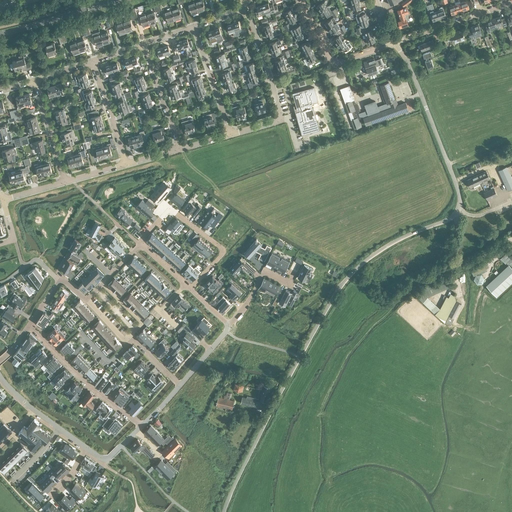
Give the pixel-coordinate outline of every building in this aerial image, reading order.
[(199,0),(195,1),(199,12),(205,10),(204,5),(202,0),(199,0)] [(461,3),(463,10),(469,8),(466,0),(461,3)] [(199,12),(195,1),(188,4),(190,10),(192,14),(199,12)] [(319,12),(326,7),(325,5),(326,4),(325,2),(323,3),(323,2),(316,6),(318,8),(317,9),(319,12)] [(360,2),(351,4),(353,10),(361,8),(360,5),(360,2)] [(263,5),(265,13),(271,11),(270,9),(271,9),(273,13),(276,12),(274,6),(273,4),(270,5),(269,6),(268,3),(263,5)] [(463,10),(461,3),(455,5),(457,12),(463,10)] [(138,13),(145,11),(143,4),(136,6),(138,13)] [(439,18),(436,9),(434,10),(432,4),(426,6),(429,15),(428,16),(429,18),(431,17),(433,21),(439,18)] [(265,13),(263,5),(256,7),(257,9),(255,10),(255,12),(256,15),(257,17),(262,15),(262,14),(265,13)] [(457,12),(455,5),(449,7),(446,8),(448,12),(450,11),(451,14),(457,12)] [(332,14),(336,11),(335,9),(331,12),(327,6),(326,7),(319,12),(321,14),(322,14),(323,16),(330,12),(332,14)] [(446,16),(444,12),(442,6),(439,8),(436,9),(439,18),(446,16)] [(171,10),(175,20),(182,18),(180,13),(181,13),(179,7),(171,10)] [(405,27),(408,26),(408,25),(408,24),(404,14),(409,12),(407,7),(398,10),(401,20),(398,21),(400,27),(404,26),(405,27)] [(287,17),(295,13),(294,11),(293,11),(291,8),(285,12),(287,17)] [(175,20),(171,10),(164,12),(166,18),(167,18),(168,22),(175,20)] [(146,14),(150,24),(157,22),(155,17),(156,17),(154,11),(146,14)] [(360,21),(368,18),(367,15),(366,15),(365,12),(358,15),(360,21)] [(295,13),(287,17),(290,23),(289,23),(291,26),(296,23),(295,20),(297,19),(296,17),(296,16),(295,13)] [(150,24),(146,14),(139,16),(141,22),(142,22),(143,26),(150,24)] [(504,18),(501,19),(500,16),(493,18),(496,26),(497,29),(500,28),(499,25),(503,24),(504,27),(507,26),(504,18)] [(336,22),(333,17),(325,23),(326,25),(326,26),(327,28),(334,24),(336,22)] [(368,18),(360,21),(362,26),(369,24),(368,21),(369,21),(368,18)] [(497,29),(496,26),(493,18),(487,21),(488,24),(485,25),(488,32),(497,29)] [(123,22),(126,32),(133,30),(131,26),(132,25),(130,20),(123,22)] [(235,31),(241,29),(238,21),(233,23),(235,31)] [(265,32),(273,29),(271,24),(273,23),(272,23),(272,21),(263,24),(264,26),(263,26),(265,32)] [(126,32),(123,22),(116,24),(118,30),(120,35),(126,32)] [(237,36),(235,31),(233,23),(227,25),(230,33),(233,32),(234,36),(237,36)] [(338,29),(334,24),(327,28),(329,31),(330,30),(331,33),(338,29)] [(472,43),(477,41),(475,38),(482,35),(478,24),(471,26),(471,27),(467,28),(472,43)] [(296,34),(303,30),(302,27),(301,27),(300,25),(293,28),(296,34)] [(214,30),(216,38),(222,36),(219,28),(214,30)] [(333,39),(336,44),(342,40),(345,39),(341,34),(347,30),(345,28),(340,31),(336,34),(337,36),(333,39)] [(273,29),(265,32),(267,38),(275,35),(273,29)] [(217,40),(216,38),(214,30),(208,32),(209,36),(207,36),(208,41),(209,42),(209,43),(211,42),(217,40)] [(296,34),(293,35),(296,40),(297,39),(297,40),(298,39),(305,36),(304,33),(305,33),(303,30),(296,34)] [(366,38),(374,35),(373,32),(372,32),(371,30),(364,32),(366,38)] [(453,41),(464,37),(462,30),(442,36),(444,41),(452,38),(453,41)] [(93,38),(94,37),(95,42),(96,42),(97,46),(104,44),(100,34),(100,31),(92,34),(93,34),(92,34),(93,38)] [(100,34),(104,44),(110,42),(109,37),(108,31),(100,34)] [(364,45),(363,42),(367,41),(368,44),(375,41),(374,38),(375,38),(374,35),(366,38),(362,39),(358,41),(361,46),(364,45)] [(77,42),(80,52),(87,50),(85,45),(86,45),(84,39),(77,42)] [(184,49),(187,58),(192,56),(191,53),(189,53),(187,48),(193,46),(191,41),(188,42),(187,39),(182,41),(184,49)] [(342,40),(336,44),(339,50),(343,47),(345,51),(350,47),(353,44),(352,42),(346,45),(342,40)] [(422,51),(435,46),(433,40),(419,45),(422,51)] [(184,49),(182,41),(176,43),(177,46),(174,47),(176,51),(178,50),(178,51),(184,49)] [(271,49),(279,47),(277,41),(269,44),(271,49)] [(304,50),(310,47),(310,46),(311,46),(310,43),(309,44),(308,41),(301,45),(304,50)] [(48,56),(57,53),(55,48),(56,48),(54,42),(45,45),(47,50),(46,50),(48,56)] [(80,52),(77,42),(69,44),(71,50),(72,50),(74,54),(80,52)] [(162,47),(165,55),(171,53),(168,45),(162,47)] [(240,54),(249,51),(247,45),(238,48),(240,54)] [(165,55),(162,47),(156,49),(159,57),(165,55)] [(279,47),(271,49),(273,55),(281,52),(279,47)] [(306,55),(313,52),(313,51),(314,51),(312,49),(310,47),(304,50),(306,55)] [(249,51),(240,54),(242,60),(251,57),(249,51)] [(427,68),(434,66),(431,59),(433,58),(430,51),(423,54),(424,58),(426,57),(426,60),(425,61),(427,68)] [(313,52),(306,55),(304,56),(308,65),(314,62),(313,59),(316,58),(315,57),(316,56),(315,54),(314,54),(313,52)] [(218,62),(226,59),(224,53),(216,56),(218,62)] [(277,67),(285,64),(283,58),(290,56),(289,53),(283,55),(277,57),(278,60),(275,61),(277,67)] [(23,71),(31,68),(30,63),(26,64),(23,54),(19,56),(20,59),(13,61),(13,63),(10,64),(12,69),(15,69),(15,71),(23,69),(23,71)] [(136,56),(130,58),(133,66),(134,70),(135,73),(141,71),(140,68),(137,69),(136,65),(139,64),(136,56)] [(127,68),(133,66),(130,58),(124,60),(127,68)] [(376,66),(382,64),(380,58),(354,68),(356,74),(367,70),(368,75),(378,71),(376,66)] [(188,67),(196,64),(194,59),(186,61),(188,67)] [(226,59),(218,62),(220,67),(228,65),(226,59)] [(111,64),(114,73),(120,71),(117,62),(111,64)] [(246,71),(255,68),(253,63),(244,65),(246,71)] [(114,73),(111,64),(105,66),(106,69),(104,70),(105,74),(107,73),(108,75),(114,73)] [(196,64),(188,67),(190,73),(198,70),(196,64)] [(285,64),(277,67),(279,73),(287,70),(289,74),(295,72),(294,69),(291,69),(290,66),(287,68),(285,64)] [(165,75),(174,72),(172,67),(163,69),(165,75)] [(223,73),(222,73),(224,79),(232,76),(230,70),(231,70),(230,67),(222,70),(223,73)] [(255,68),(246,71),(248,77),(257,74),(255,68)] [(174,72),(165,75),(167,81),(176,78),(174,72)] [(77,83),(80,82),(88,79),(86,73),(75,77),(77,83)] [(257,74),(248,77),(250,83),(248,84),(249,88),(257,85),(256,81),(259,80),(257,74)] [(137,84),(145,81),(143,76),(136,78),(135,75),(130,77),(131,80),(135,78),(137,84)] [(194,85),(202,82),(200,76),(192,79),(194,85)] [(232,76),(224,79),(226,85),(234,82),(232,76)] [(114,91),(122,88),(120,82),(124,81),(123,78),(117,80),(118,82),(112,85),(114,91)] [(82,88),(90,85),(88,79),(80,82),(82,88)] [(145,81),(137,84),(139,90),(138,90),(139,93),(146,91),(145,91),(144,88),(147,87),(145,81)] [(234,82),(226,85),(228,90),(230,89),(231,92),(237,90),(236,88),(237,88),(235,81),(234,82)] [(202,82),(194,85),(196,90),(204,87),(202,82)] [(348,112),(355,129),(362,126),(360,122),(365,120),(366,125),(408,109),(405,102),(398,105),(396,99),(395,99),(388,82),(382,84),(382,83),(378,84),(385,104),(377,107),(375,101),(365,104),(367,110),(359,113),(356,106),(358,105),(358,104),(356,103),(355,100),(350,85),(340,88),(346,106),(348,112)] [(54,85),(57,94),(61,93),(62,95),(65,94),(65,92),(63,92),(61,83),(54,85)] [(171,92),(180,90),(178,84),(169,87),(171,92)] [(57,94),(54,85),(47,87),(50,96),(49,97),(49,99),(52,98),(52,96),(57,94)] [(204,87),(196,90),(199,100),(205,98),(203,94),(206,93),(204,87)] [(300,109),(300,111),(296,112),(295,112),(302,135),(319,130),(313,107),(312,107),(311,104),(318,101),(314,87),(292,93),(296,105),(297,108),(299,107),(300,109)] [(83,100),(86,99),(94,96),(92,90),(89,91),(88,88),(80,91),(83,100)] [(122,88),(114,91),(116,96),(119,95),(120,98),(131,94),(130,91),(124,93),(122,88)] [(180,90),(171,92),(173,98),(182,95),(180,90)] [(23,95),(26,105),(29,104),(30,107),(35,105),(34,102),(32,103),(30,93),(23,95)] [(143,101),(151,99),(149,93),(141,96),(143,101)] [(131,94),(120,98),(121,101),(118,102),(120,108),(128,105),(127,101),(128,100),(128,99),(132,97),(131,94)] [(26,105),(23,95),(16,97),(19,106),(18,107),(18,109),(21,108),(21,106),(26,105)] [(95,107),(94,103),(96,102),(94,96),(86,99),(87,102),(86,102),(85,103),(85,104),(85,105),(85,106),(86,110),(95,107)] [(267,111),(266,108),(267,107),(267,105),(265,98),(259,100),(260,102),(255,104),(256,110),(258,110),(259,114),(263,113),(263,112),(267,111)] [(151,99),(143,101),(146,110),(151,108),(150,105),(153,104),(151,99)] [(56,118),(61,116),(66,115),(64,110),(66,110),(65,107),(67,107),(66,106),(73,104),(72,101),(62,104),(64,108),(54,111),(56,118)] [(128,105),(120,108),(122,114),(130,111),(128,105)] [(246,117),(246,116),(245,114),(247,113),(245,107),(240,108),(239,105),(233,107),(235,117),(237,116),(238,119),(242,118),(246,117)] [(88,113),(89,117),(90,120),(91,119),(93,124),(102,121),(101,115),(99,115),(98,113),(97,114),(96,111),(88,113)] [(215,112),(208,114),(203,116),(206,125),(207,125),(208,128),(212,127),(212,126),(216,125),(215,122),(216,122),(214,116),(216,115),(215,112)] [(61,116),(56,118),(58,125),(68,122),(68,123),(70,123),(69,119),(67,120),(66,115),(61,116)] [(29,126),(38,123),(36,116),(27,119),(27,118),(24,118),(25,122),(27,121),(29,126)] [(194,128),(196,128),(193,119),(182,122),(184,131),(186,131),(187,134),(191,132),(191,133),(195,132),(194,128)] [(102,121),(93,124),(94,129),(92,129),(93,133),(95,132),(95,131),(104,128),(102,121)] [(38,123),(29,126),(30,131),(28,131),(29,134),(31,134),(31,132),(40,130),(38,123)] [(161,141),(165,140),(164,135),(165,135),(163,127),(152,130),(155,140),(156,139),(157,143),(161,142),(161,141)] [(135,136),(138,145),(145,143),(144,140),(147,139),(144,130),(140,131),(138,135),(135,136)] [(75,140),(74,137),(72,131),(61,134),(64,143),(66,142),(67,146),(75,144),(74,140),(75,140)] [(8,132),(0,133),(0,141),(9,139),(10,140),(12,139),(11,136),(9,137),(8,132)] [(138,145),(135,136),(132,136),(129,135),(125,136),(127,144),(130,143),(131,147),(138,145)] [(44,149),(45,148),(43,139),(31,143),(33,149),(37,148),(39,154),(45,152),(44,149)] [(103,147),(106,157),(112,155),(110,146),(111,145),(110,143),(107,144),(108,146),(103,147)] [(3,151),(5,160),(8,159),(9,162),(16,160),(15,154),(16,154),(14,147),(3,151)] [(94,156),(96,155),(98,155),(99,159),(106,157),(103,147),(98,149),(97,147),(92,148),(94,156)] [(85,150),(82,151),(79,152),(79,154),(74,155),(77,165),(84,163),(82,157),(86,156),(85,150)] [(77,165),(74,155),(70,157),(69,155),(66,156),(66,158),(68,158),(70,167),(77,165)] [(43,164),(46,174),(52,172),(50,163),(51,162),(50,160),(47,161),(48,163),(43,164)] [(46,174),(43,164),(38,166),(37,164),(34,165),(35,167),(36,167),(39,176),(46,174)] [(498,170),(507,190),(511,188),(511,178),(507,166),(498,170)] [(16,172),(19,182),(25,180),(23,171),(24,170),(23,168),(20,169),(21,171),(16,172)] [(470,188),(490,179),(486,171),(467,180),(470,188)] [(19,182),(16,172),(11,174),(11,172),(7,173),(8,175),(9,174),(12,184),(19,182)] [(164,183),(152,197),(158,202),(170,188),(164,183)] [(176,193),(170,199),(176,204),(179,202),(181,204),(185,200),(182,197),(185,194),(179,190),(180,188),(176,184),(173,191),(176,193)] [(497,195),(494,188),(484,193),(487,200),(497,195)] [(184,206),(181,209),(184,211),(188,214),(189,213),(190,214),(192,212),(195,214),(202,207),(198,204),(196,206),(192,203),(194,200),(191,198),(184,206)] [(142,200),(139,204),(141,205),(141,206),(139,209),(149,218),(152,215),(150,213),(153,209),(149,206),(152,203),(148,199),(145,203),(142,200)] [(118,218),(123,223),(126,227),(130,222),(128,220),(130,217),(125,212),(121,208),(117,212),(120,215),(118,218)] [(209,209),(199,222),(202,224),(204,226),(207,228),(210,224),(214,227),(222,215),(218,212),(216,215),(215,214),(216,214),(215,213),(214,214),(209,209)] [(169,225),(165,230),(169,234),(173,229),(177,233),(184,225),(177,218),(170,226),(169,225)] [(97,233),(101,225),(95,222),(91,230),(89,229),(86,234),(99,241),(102,236),(97,233)] [(189,235),(194,240),(199,235),(194,230),(189,235)] [(151,243),(157,237),(152,233),(146,239),(151,243)] [(115,237),(107,245),(112,250),(120,242),(115,237)] [(155,247),(161,240),(157,237),(151,243),(155,247)] [(199,238),(192,247),(198,252),(206,244),(199,238)] [(79,248),(82,243),(75,239),(69,248),(72,250),(72,252),(77,254),(78,253),(76,252),(78,247),(79,248)] [(159,251),(165,244),(161,240),(155,247),(159,251)] [(112,250),(110,252),(115,257),(125,246),(120,242),(112,250)] [(253,242),(244,253),(250,258),(248,256),(250,254),(251,255),(252,254),(255,251),(261,254),(258,258),(259,259),(259,258),(265,261),(267,256),(270,250),(272,247),(267,245),(265,248),(253,242)] [(162,255),(169,248),(165,244),(159,251),(158,251),(162,255)] [(206,244),(198,252),(205,258),(212,249),(206,244)] [(167,258),(173,251),(169,248),(162,255),(166,259),(167,258)] [(171,261),(177,255),(173,251),(167,258),(171,261)] [(509,264),(511,266),(511,253),(510,251),(506,253),(503,257),(509,264)] [(77,265),(83,254),(81,252),(78,255),(77,254),(72,252),(67,260),(74,263),(77,265)] [(290,261),(272,252),(266,262),(268,263),(270,264),(283,270),(285,271),(290,261)] [(175,265),(181,259),(177,255),(171,261),(175,265)] [(132,267),(138,261),(133,257),(127,263),(132,267)] [(239,258),(230,268),(235,273),(242,265),(247,270),(247,269),(252,274),(256,270),(241,257),(240,259),(239,258)] [(185,263),(181,259),(175,265),(180,269),(185,263)] [(75,274),(70,269),(74,263),(67,260),(65,263),(64,263),(63,265),(64,265),(62,269),(71,279),(75,274)] [(136,271),(142,265),(138,260),(138,261),(132,267),(136,271)] [(484,263),(471,269),(474,275),(473,275),(478,284),(486,281),(482,272),(487,270),(484,263)] [(189,264),(181,272),(186,277),(194,268),(189,264)] [(312,268),(304,264),(297,277),(305,281),(308,277),(310,278),(313,274),(310,272),(312,268)] [(487,285),(497,297),(511,282),(511,266),(509,264),(487,285)] [(146,269),(142,265),(136,271),(140,275),(146,269)] [(194,268),(186,277),(191,282),(201,271),(196,266),(194,268)] [(104,274),(97,267),(93,271),(100,278),(104,274)] [(33,268),(23,276),(34,291),(41,279),(33,268)] [(100,278),(93,271),(90,275),(97,282),(100,278)] [(149,283),(155,276),(151,272),(145,280),(149,283)] [(97,282),(90,275),(86,278),(93,285),(97,282)] [(159,280),(155,276),(149,283),(152,287),(159,280)] [(213,285),(218,280),(213,276),(204,285),(208,288),(212,284),(213,285)] [(414,294),(422,302),(429,295),(430,296),(452,286),(450,276),(429,285),(414,294)] [(93,285),(86,278),(82,282),(89,289),(93,285)] [(112,288),(119,281),(115,278),(108,284),(112,288)] [(279,285),(264,278),(260,285),(275,293),(279,285)] [(219,279),(218,280),(213,285),(212,284),(208,288),(213,293),(223,282),(219,279)] [(15,280),(11,283),(16,289),(19,286),(15,280)] [(163,284),(162,283),(159,280),(152,287),(156,290),(163,284)] [(116,292),(122,285),(119,281),(112,288),(116,292)] [(89,289),(82,282),(79,286),(86,293),(89,289)] [(160,294),(166,287),(167,287),(163,283),(162,283),(163,284),(156,290),(160,294)] [(241,292),(232,283),(228,288),(232,292),(229,295),(234,299),(241,292)] [(126,289),(122,285),(116,292),(120,296),(126,289)] [(171,291),(167,287),(166,287),(160,294),(164,298),(171,291)] [(69,293),(63,289),(57,297),(64,302),(64,301),(69,293)] [(292,292),(286,289),(279,303),(285,306),(288,301),(293,304),(298,293),(293,290),(292,292)] [(14,293),(10,298),(14,301),(11,305),(17,308),(20,304),(22,306),(27,299),(26,298),(25,300),(14,293)] [(127,303),(134,296),(131,293),(127,297),(126,296),(123,299),(127,303)] [(440,309),(435,314),(445,323),(456,301),(454,295),(450,293),(448,297),(446,296),(440,309)] [(178,308),(181,305),(185,309),(189,305),(183,299),(184,299),(179,295),(172,303),(178,308)] [(131,307),(138,300),(134,296),(127,303),(131,307)] [(427,305),(431,308),(436,302),(429,296),(423,302),(427,305)] [(65,302),(64,301),(64,302),(57,297),(52,306),(59,310),(65,302)] [(76,310),(83,304),(84,303),(80,299),(73,306),(76,310)] [(218,308),(222,312),(230,303),(226,299),(222,303),(219,301),(214,306),(217,309),(218,308)] [(135,310),(142,304),(138,300),(131,307),(135,311),(135,310)] [(457,302),(445,323),(450,326),(461,304),(457,302)] [(80,314),(87,308),(83,304),(76,310),(80,314)] [(139,314),(145,307),(142,304),(135,310),(139,314)] [(8,305),(1,315),(12,322),(16,316),(12,314),(15,310),(8,305)] [(149,311),(145,307),(139,314),(143,318),(149,311)] [(84,318),(91,312),(87,308),(80,314),(84,318)] [(41,318),(37,322),(44,329),(48,324),(47,322),(51,317),(45,312),(41,317),(41,318)] [(88,322),(94,316),(91,312),(84,318),(88,322)] [(148,317),(143,322),(147,326),(152,321),(148,317)] [(198,334),(201,331),(203,333),(205,331),(205,332),(207,330),(206,329),(209,326),(206,324),(209,321),(204,317),(198,324),(198,323),(197,324),(197,325),(196,327),(195,326),(195,327),(192,330),(197,335),(198,334)] [(96,331),(102,325),(103,324),(99,320),(92,327),(96,331)] [(52,340),(61,331),(57,327),(58,326),(56,323),(53,326),(55,328),(47,335),(52,340)] [(100,335),(106,329),(102,325),(96,331),(100,335)] [(103,339),(110,333),(106,329),(100,335),(103,339)] [(142,342),(149,335),(143,329),(136,336),(142,342)] [(65,336),(61,331),(52,340),(56,345),(65,336)] [(191,349),(195,344),(190,340),(193,337),(191,335),(192,334),(188,331),(182,337),(185,339),(183,341),(186,344),(185,344),(188,347),(188,346),(191,349)] [(27,351),(36,339),(30,333),(21,346),(27,351)] [(107,343),(114,337),(110,333),(103,339),(107,343)] [(155,341),(149,335),(142,342),(148,348),(155,341)] [(111,347),(118,340),(114,336),(114,337),(107,343),(111,347)] [(161,357),(169,349),(163,344),(166,341),(163,339),(158,343),(161,345),(155,351),(157,354),(159,357),(160,357),(161,357)] [(114,351),(122,344),(118,340),(111,347),(114,351)] [(71,352),(75,356),(84,347),(81,344),(75,350),(72,346),(71,345),(68,342),(61,349),(65,354),(68,350),(71,353),(71,352)] [(127,359),(133,354),(136,358),(140,355),(136,351),(137,350),(133,345),(123,355),(127,359)] [(19,364),(18,363),(28,351),(27,351),(21,346),(13,355),(16,357),(12,362),(17,366),(19,364)] [(39,362),(47,355),(43,350),(37,356),(35,353),(34,354),(32,356),(30,358),(29,359),(36,366),(39,362)] [(79,353),(72,360),(77,366),(85,359),(79,353)] [(168,364),(173,369),(183,359),(178,354),(168,364)] [(47,369),(57,359),(53,355),(43,364),(47,368),(47,369)] [(61,364),(57,359),(47,369),(47,368),(46,369),(50,374),(47,376),(50,379),(55,375),(52,372),(61,364)] [(91,365),(85,359),(77,366),(83,372),(91,365)] [(142,361),(136,366),(135,366),(131,369),(135,373),(137,371),(141,376),(149,368),(146,365),(144,364),(145,364),(142,361)] [(97,375),(90,367),(84,373),(91,381),(97,375)] [(54,386),(57,389),(64,383),(63,381),(69,375),(64,370),(60,374),(59,373),(53,379),(57,383),(54,386)] [(150,384),(155,390),(164,382),(162,380),(163,380),(160,377),(159,377),(158,376),(157,378),(152,373),(147,379),(151,383),(150,384)] [(102,388),(109,380),(108,379),(103,375),(95,385),(101,389),(102,388)] [(115,383),(109,379),(108,379),(109,380),(102,388),(107,393),(115,383)] [(71,393),(68,396),(73,399),(78,392),(79,393),(82,388),(78,385),(79,384),(75,381),(71,385),(70,385),(67,390),(71,393)] [(240,382),(235,383),(233,388),(237,392),(243,391),(244,386),(240,382)] [(264,385),(260,400),(267,401),(270,387),(264,385)] [(117,402),(125,391),(126,391),(121,387),(112,398),(114,399),(117,402)] [(95,404),(91,400),(95,395),(90,391),(81,402),(90,409),(95,404)] [(130,395),(125,391),(117,402),(121,405),(130,395)] [(225,411),(229,412),(230,409),(232,410),(234,401),(230,400),(231,393),(227,392),(225,398),(219,397),(216,405),(226,408),(225,411)] [(247,396),(247,398),(242,397),(241,403),(260,408),(262,402),(260,402),(260,400),(261,397),(259,396),(259,399),(247,396)] [(101,413),(108,405),(103,401),(96,409),(101,413)] [(129,404),(132,407),(129,410),(132,412),(131,412),(134,415),(143,405),(139,401),(135,404),(132,401),(129,404)] [(112,409),(108,405),(101,413),(98,416),(103,420),(101,423),(104,426),(110,418),(107,416),(112,409)] [(235,417),(240,419),(243,413),(237,411),(235,417)] [(114,420),(110,418),(106,424),(109,426),(108,427),(115,433),(122,424),(119,421),(116,418),(115,419),(115,418),(114,420)] [(50,436),(39,427),(39,426),(37,424),(39,422),(35,419),(27,428),(27,427),(25,430),(22,428),(19,432),(29,440),(29,439),(31,441),(28,444),(35,450),(42,440),(45,443),(50,436)] [(12,432),(4,424),(0,427),(0,429),(7,436),(11,432),(12,433),(12,432)] [(151,426),(146,430),(149,434),(147,435),(157,445),(158,444),(157,444),(159,441),(160,442),(163,439),(151,426)] [(167,449),(163,452),(169,457),(182,444),(176,438),(175,439),(172,436),(166,442),(168,445),(166,448),(167,449)] [(130,446),(133,450),(134,449),(135,451),(136,452),(139,449),(142,451),(143,450),(146,453),(149,450),(146,447),(146,446),(144,444),(144,445),(141,442),(142,442),(141,441),(140,442),(138,439),(136,441),(134,442),(134,443),(130,446)] [(21,444),(16,448),(24,456),(29,451),(20,443),(21,444)] [(65,445),(61,452),(65,455),(64,456),(67,458),(68,457),(72,459),(76,453),(72,451),(73,450),(65,445)] [(24,456),(16,448),(12,453),(19,461),(24,456)] [(15,465),(19,461),(12,453),(7,457),(15,465)] [(10,469),(15,465),(7,457),(2,462),(10,469)] [(81,463),(93,471),(97,466),(94,465),(95,464),(85,457),(81,463)] [(160,461),(155,466),(167,479),(174,473),(173,471),(175,469),(176,470),(176,469),(171,465),(171,466),(169,468),(164,463),(163,464),(160,461)] [(0,468),(5,474),(10,469),(2,462),(0,464),(0,468)] [(50,472),(54,476),(56,474),(59,477),(64,472),(66,473),(69,470),(63,463),(54,471),(52,469),(50,472)] [(52,478),(54,476),(50,472),(47,474),(49,477),(41,485),(48,491),(51,488),(49,486),(54,481),(52,478)] [(88,481),(96,486),(100,479),(102,481),(104,477),(96,472),(92,478),(90,477),(88,481)] [(32,483),(26,490),(38,502),(44,495),(32,483)] [(73,497),(76,500),(86,491),(82,487),(80,489),(75,484),(70,489),(75,494),(73,497)] [(63,507),(66,510),(75,501),(72,498),(70,500),(65,495),(60,500),(65,505),(63,507)]
